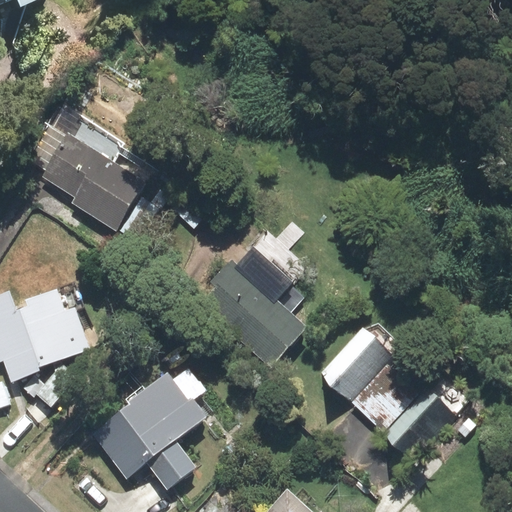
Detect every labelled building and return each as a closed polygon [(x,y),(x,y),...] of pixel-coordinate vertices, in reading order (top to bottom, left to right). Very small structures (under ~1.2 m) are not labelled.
[(117,228),(144,187),(77,144),(50,185),(117,228)] [(302,331),(236,270),(204,304),(270,365),(302,331)] [(59,305),(0,326),(0,343),(13,379),(86,353),(73,316),(64,319),(59,305)] [(392,360),(364,334),(325,377),(353,402),(392,360)] [(415,396),(387,370),(356,404),(384,430),(415,396)] [(436,402),(439,405),(455,421),(449,427),(464,441),(500,406),(466,372),(436,402)] [(75,390),(62,376),(34,401),(47,415),(75,390)] [(200,426),(170,384),(100,434),(130,476),(200,426)] [(447,414),(427,396),(389,437),(409,455),(447,414)] [(198,481),(183,468),(160,493),(175,506),(198,481)] [(303,511),(288,498),(275,511),(303,511)]
